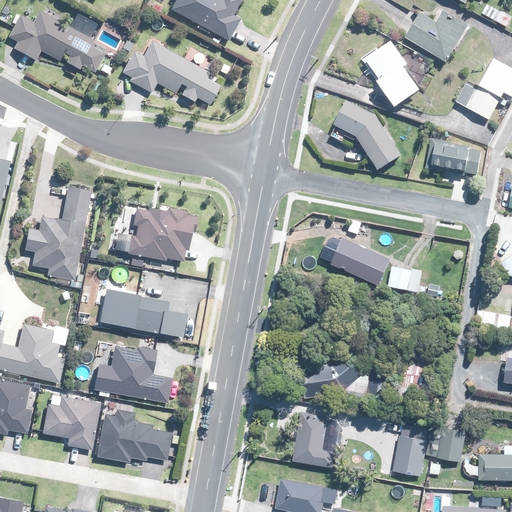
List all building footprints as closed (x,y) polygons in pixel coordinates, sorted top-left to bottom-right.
[(176,0),(177,0),(172,10),(198,24),(196,28),(210,36),(212,33),(230,43),(242,20),(235,16),(244,1),(242,0),(176,0)] [(487,5),(482,14),(496,22),(501,12),(487,5)] [(18,42),(14,49),(36,62),(42,52),(60,62),(64,54),(70,57),(66,64),(80,72),(83,67),(95,74),(106,55),(93,48),(96,43),(58,21),(61,16),(46,8),(43,12),(41,11),(35,22),(23,15),(22,17),(17,14),(12,22),(16,24),(9,37),(18,42)] [(446,63),(468,26),(443,11),(436,23),(433,21),(421,14),(408,35),(406,39),(446,63)] [(128,39),(122,49),(131,55),(137,44),(128,39)] [(408,66),(411,64),(412,63),(396,40),(370,58),(384,79),(382,80),(382,81),(384,84),(399,106),(405,102),(424,89),(414,75),(408,66)] [(152,94),(158,84),(177,95),(182,85),(188,88),(184,96),(197,103),(199,99),(211,106),(225,82),(154,43),(146,57),(136,51),(123,73),(133,78),(131,82),(152,94)] [(511,68),(493,59),(479,86),(501,98),(506,91),(511,94),(511,68)] [(500,100),(478,88),(477,90),(476,90),(467,108),(489,120),(500,100)] [(368,143),(373,151),(385,170),(408,154),(383,115),(353,99),(340,123),(344,125),(363,135),(367,142),(368,143)] [(445,141),(433,139),(432,139),(426,169),(443,172),(464,176),(465,172),(476,174),(481,152),(475,151),(469,149),(469,148),(446,143),(445,143),(445,141)] [(0,214),(13,160),(0,158),(0,214)] [(35,251),(32,265),(49,268),(48,276),(76,281),(92,190),(70,186),(64,219),(42,215),(39,229),(30,227),(26,249),(35,251)] [(190,250),(195,231),(197,227),(199,216),(193,215),(193,212),(172,207),(171,210),(152,208),(151,211),(137,209),(136,225),(139,225),(138,235),(131,235),(129,253),(167,261),(168,258),(184,260),(187,250),(190,250)] [(357,233),(361,223),(352,220),(348,230),(357,233)] [(390,260),(343,239),(342,241),(337,239),(328,260),(332,263),(331,265),(379,286),(388,265),(390,260)] [(511,256),(500,264),(508,275),(511,275),(511,256)] [(423,271),(411,269),(411,270),(392,267),(389,287),(425,293),(426,288),(420,287),(423,271)] [(108,288),(100,321),(185,337),(189,313),(171,310),(171,301),(108,288)] [(511,324),(511,315),(486,311),(483,326),(511,330),(511,324)] [(0,372),(20,377),(20,373),(61,383),(68,358),(59,356),(63,338),(54,336),(55,331),(24,323),(18,346),(3,342),(7,329),(0,327),(0,372)] [(344,343),(328,357),(303,362),(308,392),(345,385),(344,391),(349,392),(349,390),(389,397),(394,368),(364,363),(364,365),(362,364),(344,343)] [(101,363),(96,389),(169,403),(174,378),(154,374),(159,350),(139,346),(138,350),(116,346),(112,365),(101,363)] [(0,432),(9,434),(10,430),(29,434),(34,410),(29,409),(34,386),(0,378),(0,432)] [(51,402),(44,433),(70,438),(68,446),(93,451),(102,402),(63,396),(61,404),(51,402)] [(118,415),(106,412),(99,457),(130,462),(131,457),(148,460),(148,456),(168,459),(172,433),(154,430),(155,425),(136,422),(137,413),(118,410),(118,415)] [(293,461),(332,468),(335,452),(323,450),(328,418),(302,413),(293,461)] [(466,432),(446,429),(435,427),(430,456),(432,456),(438,457),(438,458),(444,459),(461,462),(463,449),(465,436),(466,432)] [(425,477),(431,441),(403,436),(397,472),(425,477)] [(511,454),(505,455),(479,454),(479,466),(479,480),(495,481),(511,481),(511,480),(511,454)] [(439,474),(441,465),(432,464),(430,472),(439,474)] [(321,511),(324,502),(335,504),(338,491),(323,488),(324,487),(281,479),(280,485),(276,508),(295,511),(321,511)] [(0,511),(22,511),(25,500),(0,497),(0,511)]
